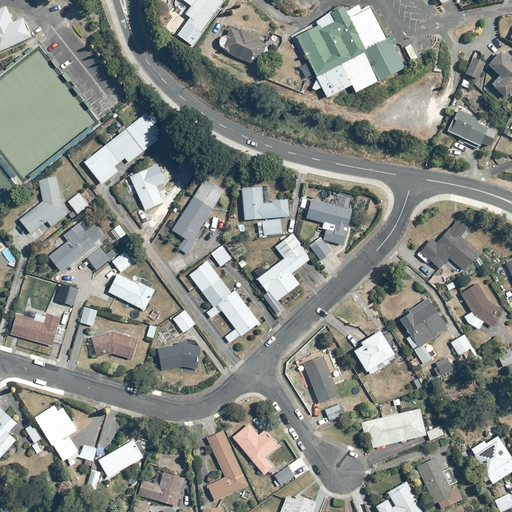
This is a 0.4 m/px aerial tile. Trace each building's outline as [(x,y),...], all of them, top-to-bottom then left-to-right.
[(194,47),(225,1),(223,0),(183,0),(192,6),(187,15),(191,18),(179,36),(194,47)] [(350,18),(346,11),(343,6),(333,10),(317,22),(319,26),(297,38),(328,98),(353,86),(357,93),(406,68),(394,45),(399,43),(394,35),(387,39),(371,8),(350,18)] [(0,51),(33,38),(24,19),(14,23),(7,7),(0,9),(0,51)] [(267,45),(231,28),(222,47),(230,51),(229,54),(262,69),(268,58),(263,55),(267,45)] [(500,52),(487,66),(499,76),(491,85),(504,98),(511,88),(511,62),(510,61),(511,59),(511,58),(505,52),(503,54),(500,52)] [(472,58),(465,74),(478,79),(484,64),(472,58)] [(479,120),(458,110),(448,131),(479,147),(489,128),(478,123),(479,120)] [(164,133),(147,112),(134,122),(132,120),(126,125),(127,128),(94,155),(92,153),(85,158),(87,160),(83,163),(102,186),(120,172),(116,167),(125,159),(129,163),(164,133)] [(165,182),(156,162),(137,171),(137,170),(131,173),(132,175),(129,176),(145,211),(164,202),(156,185),(165,182)] [(42,201),(18,220),(30,234),(46,220),(52,227),(70,212),(62,202),(58,176),(38,179),(42,201)] [(195,238),(224,191),(205,178),(171,232),(184,239),(177,250),(187,256),(197,239),(195,238)] [(263,186),(241,189),(244,221),(258,220),(259,236),(283,234),(281,217),(287,217),(286,213),(290,212),(288,199),(271,201),(271,202),(265,203),(263,186)] [(80,192),(67,202),(77,215),(90,206),(80,192)] [(353,210),(312,199),(307,218),(324,223),(323,229),(326,230),(324,240),(344,246),(347,233),(348,234),(349,228),(348,228),(353,210)] [(431,239),(419,252),(439,269),(448,258),(464,271),(480,253),(460,237),(469,227),(459,218),(437,244),(431,239)] [(69,270),(85,257),(96,271),(111,259),(98,243),(106,237),(95,224),(86,231),(79,222),(62,235),(66,241),(53,251),(69,270)] [(119,225),(114,228),(121,238),(126,234),(119,225)] [(311,259),(292,233),(275,248),(283,259),(255,279),(266,294),(263,296),(276,313),(283,307),(278,300),(300,284),(292,273),(311,259)] [(321,237),(309,246),(321,262),(333,253),(321,237)] [(223,245),(211,254),(221,268),(233,259),(223,245)] [(127,247),(111,262),(121,273),(137,258),(127,247)] [(0,271),(10,264),(0,251),(0,271)] [(232,292),(208,260),(189,274),(213,307),(207,312),(212,319),(222,311),(236,330),(226,337),(231,344),(241,336),(242,338),(261,324),(236,289),(232,292)] [(117,274),(107,293),(144,311),(155,290),(154,289),(156,284),(140,276),(136,283),(117,274)] [(61,283),(56,301),(74,307),(80,289),(61,283)] [(471,312),(464,316),(469,325),(480,330),(484,323),(493,328),(501,309),(488,301),(477,284),(460,294),(471,312)] [(448,329),(427,300),(398,320),(412,341),(408,344),(417,355),(409,361),(414,368),(422,363),(423,365),(439,354),(430,341),(448,329)] [(85,306),(80,323),(93,327),(98,310),(85,306)] [(185,310),(173,319),(184,334),(196,324),(185,310)] [(16,315),(10,334),(52,346),(53,342),(62,344),(66,330),(57,327),(60,317),(46,313),(46,314),(36,311),(33,320),(16,315)] [(157,327),(150,325),(146,336),(154,339),(157,327)] [(362,346),(352,351),(366,373),(368,372),(370,375),(397,358),(380,330),(360,342),(362,346)] [(113,332),(91,338),(97,359),(112,355),(129,359),(137,340),(113,332)] [(464,334),(450,343),(454,349),(451,351),(455,358),(473,346),(464,334)] [(178,346),(157,349),(162,372),(183,368),(194,372),(198,362),(196,362),(197,357),(199,357),(201,348),(188,345),(188,342),(178,343),(178,346)] [(511,351),(498,357),(502,367),(511,362),(511,351)] [(305,388),(312,385),(319,404),(339,396),(324,356),(303,364),(307,373),(300,375),(305,388)] [(36,422),(25,429),(34,444),(31,446),(37,456),(52,447),(62,464),(67,461),(71,467),(78,463),(76,459),(81,456),(70,437),(78,432),(59,401),(33,418),(36,422)] [(345,414),(337,401),(322,409),(329,423),(345,414)] [(0,458),(17,440),(11,435),(14,432),(11,430),(18,423),(1,406),(0,406),(0,458)] [(426,437),(420,409),(361,422),(364,434),(369,433),(372,449),(426,437)] [(272,438),(273,436),(266,428),(258,435),(249,424),(232,438),(263,475),(274,466),(267,457),(279,447),(272,438)] [(443,426),(427,431),(430,441),(445,437),(443,426)] [(206,486),(214,502),(249,487),(223,432),(208,439),(225,477),(206,486)] [(484,440),(471,449),(475,457),(472,459),(479,469),(481,467),(494,486),(511,472),(511,457),(496,436),(486,443),(484,440)] [(144,459),(132,437),(96,456),(108,478),(109,477),(144,459)] [(85,444),(82,453),(87,454),(85,460),(94,463),(98,448),(85,444)] [(435,459),(416,467),(434,505),(438,503),(441,510),(463,500),(457,487),(451,490),(449,486),(456,482),(449,467),(441,471),(435,459)] [(288,465),(274,476),(280,484),(279,485),(281,488),(284,485),(283,485),(296,475),(288,465)] [(95,495),(102,472),(92,469),(84,492),(95,495)] [(138,496),(175,507),(176,507),(184,480),(162,473),(159,482),(143,478),(138,496)] [(390,497),(375,506),(378,511),(424,511),(406,481),(387,492),(390,497)] [(295,500),(286,496),(279,511),(313,511),(317,503),(297,494),(295,500)] [(502,497),(494,501),(499,511),(507,506),(502,497)]
